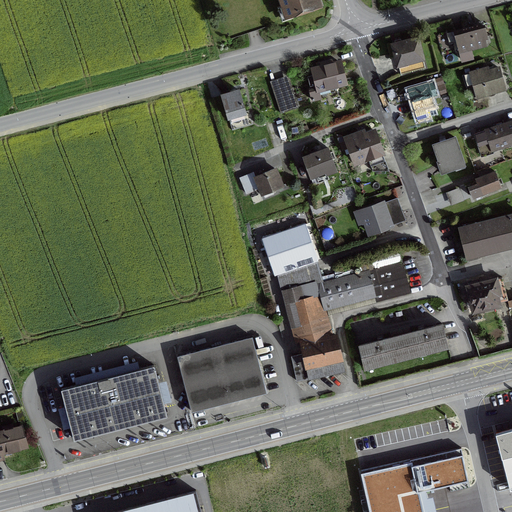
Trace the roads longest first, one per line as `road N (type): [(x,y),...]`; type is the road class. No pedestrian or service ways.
road 1 (primary): [(0,501),(511,369)]
road 2 (residential): [(0,124),(355,29)]
road 3 (residential): [(383,110),(235,168)]
road 4 (residential): [(394,139),(441,278)]
road 5 (residential): [(511,105),(394,139)]
road 6 (residential): [(355,29),(473,0)]
